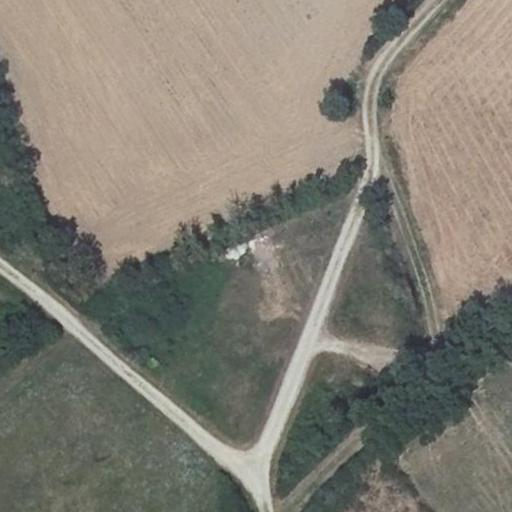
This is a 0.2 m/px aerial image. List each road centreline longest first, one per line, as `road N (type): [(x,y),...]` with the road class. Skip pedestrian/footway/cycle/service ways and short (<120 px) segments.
road 1 (track): [(373,162),(392,195),(430,335),(426,363),(293,500),(263,503),(234,461),(0,265)]
road 2 (track): [(265,511),(266,456),(367,189),(375,77),(437,0)]
road 3 (track): [(309,339),(372,359),(426,363)]
